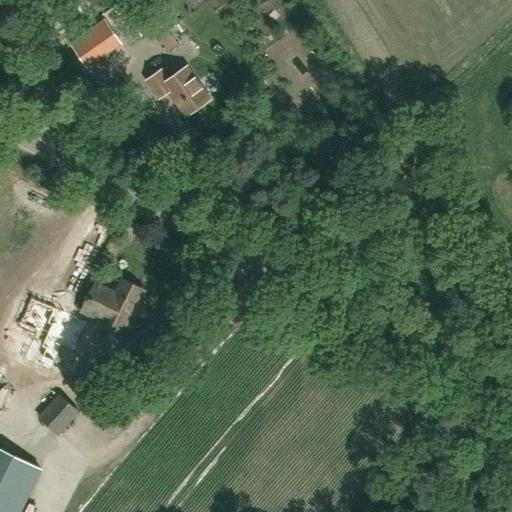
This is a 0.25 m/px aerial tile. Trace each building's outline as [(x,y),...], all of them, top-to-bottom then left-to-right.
[(154,32),(161,27),(153,15),(146,21),(154,32)] [(94,30),(73,45),(86,63),(107,48),(118,40),(105,22),(94,30)] [(166,29),(156,35),(168,51),(177,44),(166,29)] [(161,71),(148,80),(160,96),(169,89),(186,114),(209,99),(187,67),(167,81),(161,71)] [(133,312),(144,290),(122,280),(116,293),(95,283),(82,310),(102,320),(102,321),(127,334),(137,314),(133,312)] [(17,328),(19,329),(34,335),(27,350),(23,359),(50,371),(53,363),(61,347),(73,352),(74,353),(88,322),(68,313),(50,305),(31,297),(17,328)] [(59,394),(39,416),(59,435),(79,412),(59,394)] [(109,428),(118,436),(130,423),(121,415),(109,428)] [(0,511),(19,511),(41,469),(0,448),(0,511)]
